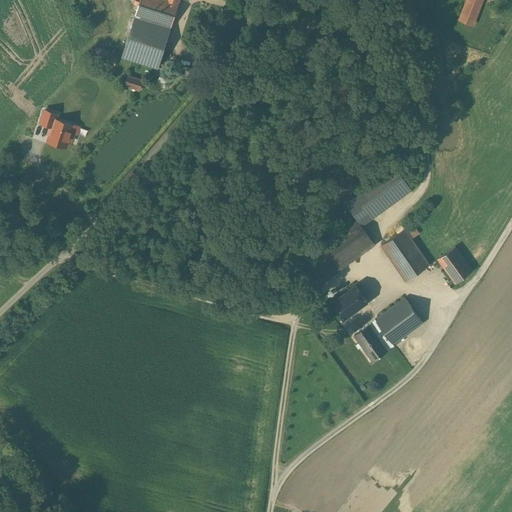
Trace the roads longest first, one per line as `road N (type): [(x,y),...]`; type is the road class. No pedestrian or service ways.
road 1 (unclassified): [(0,314),(233,64),(258,0)]
road 2 (track): [(298,319),(92,264),(68,247)]
road 3 (track): [(277,480),(389,391),(449,317)]
road 4 (track): [(277,480),(298,319)]
